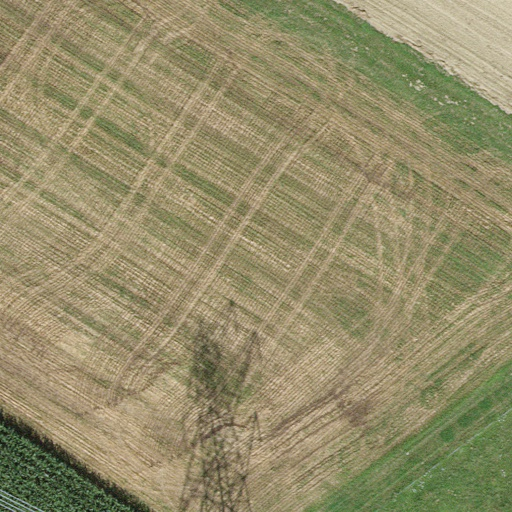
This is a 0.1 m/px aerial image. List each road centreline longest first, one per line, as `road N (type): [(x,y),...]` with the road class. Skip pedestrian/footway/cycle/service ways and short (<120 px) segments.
road 1 (track): [(291,0),(511,136)]
road 2 (track): [(511,396),(360,511)]
